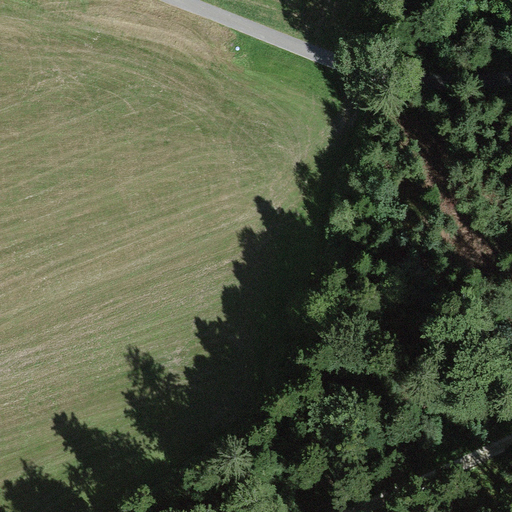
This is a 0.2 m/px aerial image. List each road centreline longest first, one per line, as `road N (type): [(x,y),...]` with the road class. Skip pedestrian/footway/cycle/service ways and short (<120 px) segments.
road 1 (unclassified): [(511,79),(392,79),(175,0)]
road 2 (track): [(350,511),(511,436)]
